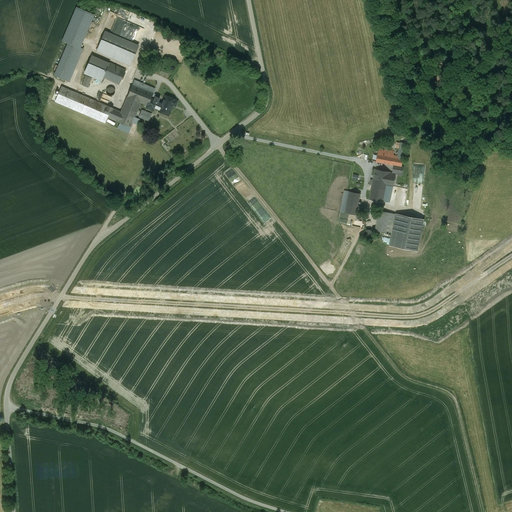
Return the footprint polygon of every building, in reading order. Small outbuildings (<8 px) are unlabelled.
[(79,48),(94,15),(77,8),(63,41),(68,43),(79,48)] [(117,14),(109,11),(102,30),(110,33),(117,14)] [(68,43),(54,75),(69,81),(83,50),(79,48),(68,43)] [(128,43),(122,55),(119,62),(127,66),(136,47),(128,43)] [(110,62),(99,57),(92,73),(103,78),(103,77),(119,85),(125,70),(110,63),(110,62)] [(86,75),(82,85),(87,87),(91,78),(86,75)] [(155,89),(134,81),(132,84),(153,93),(155,89)] [(121,112),(78,94),(75,103),(108,117),(117,121),(117,122),(130,127),(141,103),(147,106),(150,99),(153,93),(132,84),(121,112)] [(75,103),(78,94),(61,86),(55,102),(105,123),(108,117),(75,103)] [(112,86),(111,86),(110,86),(109,87),(108,87),(108,88),(107,88),(107,89),(106,90),(106,91),(106,92),(106,93),(106,94),(107,95),(108,96),(109,97),(110,97),(112,97),(113,97),(114,97),(115,96),(115,95),(116,95),(116,94),(117,93),(117,92),(117,91),(116,90),(116,89),(115,88),(114,87),(112,86)] [(162,104),(154,101),(151,107),(153,108),(159,111),(168,115),(173,105),(175,106),(177,101),(174,100),(175,100),(165,96),(162,104)] [(154,101),(150,99),(147,106),(146,108),(150,109),(151,107),(154,101)] [(141,117),(151,122),(154,114),(144,109),(141,117)] [(400,142),(398,156),(393,155),(391,165),(394,165),(401,167),(401,166),(406,143),(400,142)] [(441,147),(431,147),(432,158),(441,158),(441,147)] [(394,152),(379,149),(377,159),(384,160),(384,163),(391,165),(393,155),(394,152)] [(401,167),(394,165),(393,173),(402,175),(403,167),(401,166),(401,167)] [(390,172),(375,169),(373,179),(388,182),(389,173),(390,172)] [(395,174),(389,173),(388,182),(387,185),(393,186),(395,174)] [(388,182),(373,179),(369,200),(384,202),(387,185),(388,182)] [(347,191),(344,191),(340,212),(345,213),(349,191),(347,191)] [(360,194),(349,191),(345,213),(356,215),(360,194)] [(389,213),(379,211),(375,231),(385,233),(389,213)] [(396,214),(389,213),(385,233),(392,234),(396,214)] [(422,219),(396,214),(392,234),(390,245),(416,251),(422,219)] [(346,219),(346,225),(362,227),(363,221),(346,219)] [(368,230),(367,230),(366,230),(365,231),(364,232),(363,233),(363,234),(363,235),(363,236),(363,237),(364,238),(364,239),(365,240),(366,240),(367,241),(368,241),(370,241),(370,240),(371,240),(372,239),(373,239),(373,238),(374,237),(374,236),(374,235),(374,234),(374,233),(373,233),(373,232),(372,231),(371,230),(370,230),(368,230)] [(354,254),(347,268),(353,271),(361,253),(355,250),(353,254),(354,254)]
